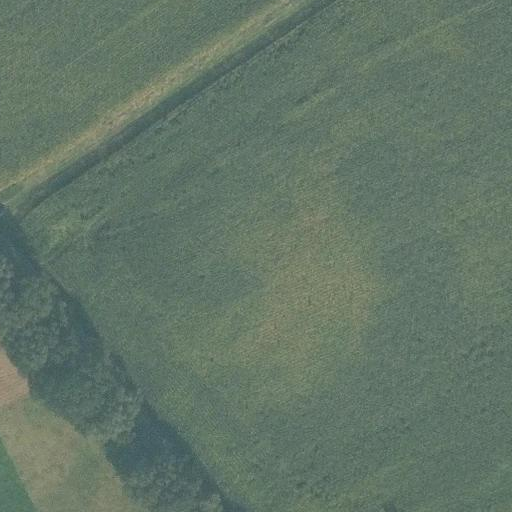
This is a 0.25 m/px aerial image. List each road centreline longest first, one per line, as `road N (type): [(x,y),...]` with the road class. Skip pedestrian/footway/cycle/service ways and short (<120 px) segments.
road 1 (track): [(0,210),(306,0)]
road 2 (track): [(221,511),(0,239)]
